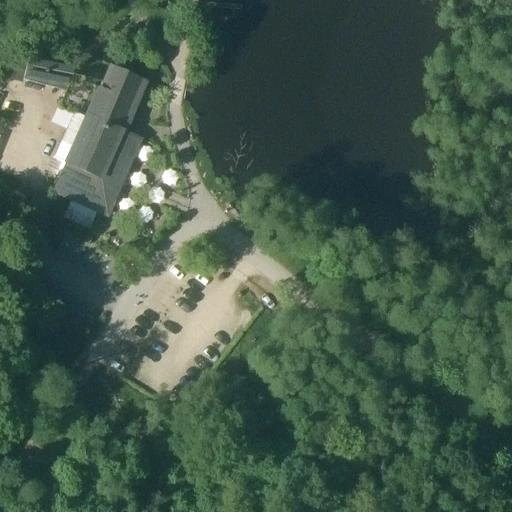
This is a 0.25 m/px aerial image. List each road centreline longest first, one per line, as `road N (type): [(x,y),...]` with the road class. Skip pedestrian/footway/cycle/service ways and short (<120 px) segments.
road 1 (residential): [(511,443),(205,227),(162,251),(93,362)]
road 2 (track): [(93,362),(9,511)]
road 3 (unknown): [(93,362),(97,403),(33,511)]
road 4 (track): [(178,66),(176,128),(205,227)]
